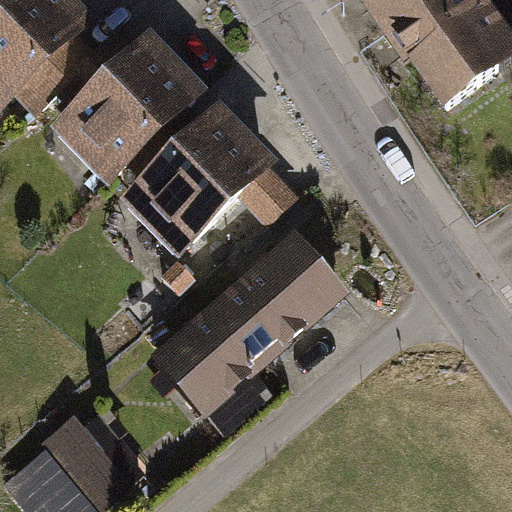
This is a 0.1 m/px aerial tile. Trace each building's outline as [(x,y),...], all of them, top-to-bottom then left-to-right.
[(95,47),(51,0),(17,0),(0,16),(0,133),(16,119),(30,134),(91,79),(76,64),(95,47)] [(511,25),(493,0),(394,0),(356,29),(437,137),(511,81),(511,25)] [(207,124),(147,58),(44,152),(104,218),(207,124)] [(276,190),(219,128),(117,220),(173,283),(276,190)] [(295,249),(149,376),(202,436),(348,309),(295,249)] [(43,465),(0,500),(0,501),(9,511),(111,511),(151,479),(103,421),(80,440),(70,428),(36,457),(43,465)]
